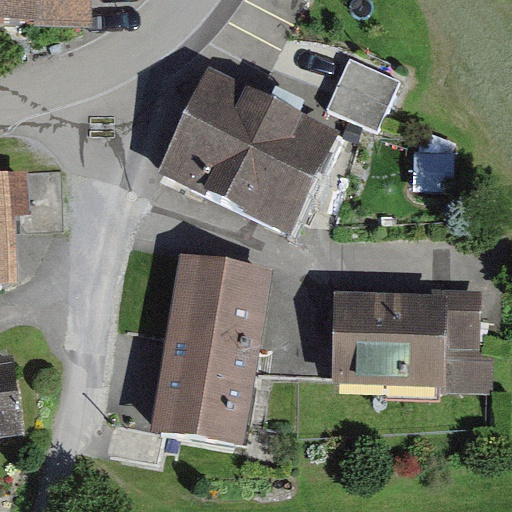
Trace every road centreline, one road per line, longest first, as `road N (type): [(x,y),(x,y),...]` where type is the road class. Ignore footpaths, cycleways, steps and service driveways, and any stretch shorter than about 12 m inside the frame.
road 1 (track): [(56,511),(167,30)]
road 2 (track): [(0,314),(30,303),(127,208)]
